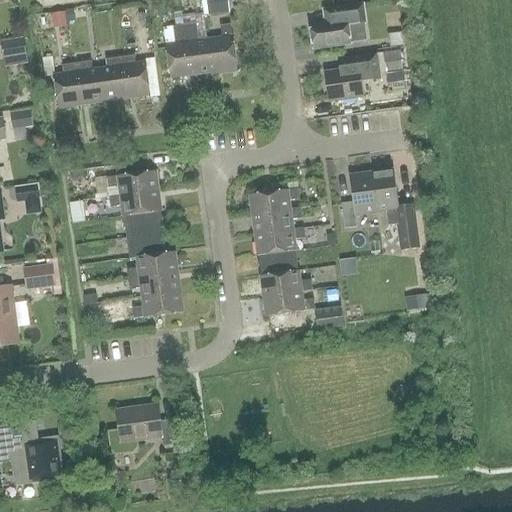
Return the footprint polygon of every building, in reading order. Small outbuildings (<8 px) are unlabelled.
[(228,0),(206,0),(208,16),(230,13),(228,0)] [(325,23),(311,25),(314,49),(351,44),(349,32),(360,31),(359,23),(364,23),(366,22),(363,3),(323,9),(325,23)] [(214,75),(210,39),(199,40),(197,25),(185,26),(191,77),(214,75)] [(221,26),(222,37),(210,39),(214,75),(238,72),(233,36),(232,25),(221,26)] [(174,27),(176,43),(167,44),(171,79),(191,77),(185,26),(174,27)] [(396,36),(390,36),(391,41),(392,48),(405,46),(403,35),(396,36)] [(24,38),(1,42),(4,61),(27,57),(24,38)] [(400,51),(383,53),(387,74),(403,72),(400,51)] [(122,56),(128,100),(151,96),(146,63),(136,64),(135,55),(122,56)] [(378,55),(367,56),(339,60),(341,72),(325,75),(329,100),(364,95),(362,83),(381,80),(378,55)] [(105,103),(128,100),(122,56),(106,59),(108,68),(100,69),(105,103)] [(76,63),(82,106),(105,103),(100,69),(93,70),(92,61),(76,63)] [(59,109),(82,106),(76,63),(63,65),(64,74),(54,76),(59,109)] [(13,130),(33,127),(31,109),(10,112),(13,130)] [(110,199),(159,192),(157,171),(117,177),(107,179),(110,199)] [(372,175),(377,212),(387,210),(389,225),(397,224),(400,250),(420,248),(415,205),(399,207),(394,172),(372,175)] [(356,215),(377,212),(372,175),(350,178),(354,203),(342,204),(345,229),(358,228),(356,215)] [(38,185),(15,188),(17,204),(25,203),(27,216),(42,214),(38,185)] [(252,215),(292,210),(290,201),(301,200),(299,189),(289,191),(289,190),(249,196),(252,215)] [(159,192),(110,199),(111,208),(121,207),(122,217),(124,217),(161,212),(162,212),(159,192)] [(302,208),(292,210),(252,215),(255,235),(294,230),(293,220),(303,219),(302,208)] [(161,212),(124,217),(127,238),(164,233),(161,212)] [(304,229),(294,230),(255,235),(257,257),(259,256),(296,251),(297,251),(296,241),(306,239),(304,229)] [(164,233),(127,238),(130,259),(167,254),(164,233)] [(337,246),(336,235),(327,236),(328,247),(337,246)] [(259,256),(262,277),(299,271),(296,251),(259,256)] [(167,254),(130,259),(130,260),(136,259),(138,268),(128,270),(129,280),(179,273),(176,252),(167,254)] [(26,290),(57,286),(54,267),(59,266),(58,259),(47,260),(48,265),(24,268),(26,290)] [(300,271),(299,271),(262,277),(260,277),(263,298),(303,293),(313,291),(311,281),(301,282),(300,271)] [(179,273),(129,280),(130,290),(140,289),(142,298),(181,293),(179,273)] [(12,288),(0,289),(0,348),(20,346),(12,288)] [(181,293),(142,298),(143,308),(133,309),(134,319),(144,318),(144,319),(184,313),(181,293)] [(304,301),(303,293),(263,298),(266,317),(305,312),(315,310),(314,300),(304,301)] [(97,295),(84,296),(85,305),(98,303),(97,295)] [(429,309),(427,296),(406,299),(408,312),(429,309)] [(345,327),(342,309),(315,313),(318,331),(345,327)] [(159,406),(117,411),(120,430),(111,431),(114,449),(119,454),(136,452),(141,446),(140,440),(163,437),(164,446),(180,444),(176,420),(161,422),(159,406)] [(10,448),(0,449),(0,464),(12,463),(15,484),(18,487),(30,485),(66,480),(60,437),(39,440),(37,423),(8,427),(10,448)] [(185,466),(183,453),(166,455),(167,469),(185,466)] [(66,461),(69,479),(81,478),(79,459),(66,461)]
